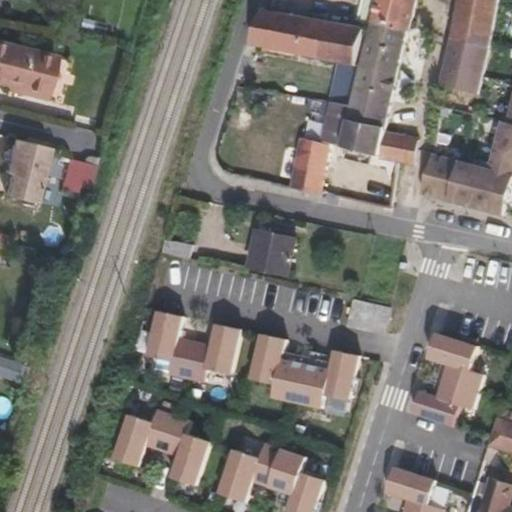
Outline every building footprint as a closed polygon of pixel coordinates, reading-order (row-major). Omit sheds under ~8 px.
[(410,28),(415,0),(363,0),(360,16),(374,20),(410,28)] [(482,92),(498,0),(458,0),(444,85),(482,92)] [(358,63),(364,29),(263,13),(252,45),(358,63)] [(387,127),(410,28),(374,20),(354,103),(350,118),(387,127)] [(0,81),(44,90),(52,50),(0,39),(0,81)] [(385,133),(387,127),(350,118),(354,103),(333,100),(323,144),(302,139),(292,185),(321,192),(331,146),(380,155),(385,133)] [(511,103),(507,122),(503,121),(491,165),(511,170),(511,103)] [(413,162),(417,140),(385,133),(380,155),(413,162)] [(32,197),(47,143),(9,134),(0,166),(6,168),(0,188),(32,197)] [(73,185),(81,155),(67,151),(58,181),(73,185)] [(511,185),(511,176),(473,166),(430,155),(420,194),(504,216),(506,207),(511,185)] [(511,170),(491,165),(474,160),(473,166),(511,176),(511,170)] [(40,237),(43,227),(36,225),(35,229),(30,228),(28,234),(40,237)] [(286,273),(296,236),(259,226),(250,263),(286,273)] [(0,247),(6,249),(10,234),(0,231),(0,247)] [(190,256),(193,244),(164,236),(161,248),(190,256)] [(351,323),(357,299),(354,299),(348,322),(351,323)] [(383,330),(388,306),(357,299),(351,323),(383,330)] [(232,374),(242,328),(216,323),(212,344),(178,337),(183,316),(157,310),(148,356),(172,361),(169,374),(205,381),(208,368),(232,374)] [(353,399),(361,359),(362,354),(359,354),(344,350),(336,348),(332,367),(283,357),(287,337),(261,332),(252,378),(276,383),(273,396),(324,407),(327,394),(333,395),(353,399)] [(472,408),(483,374),(470,369),(476,348),(436,335),(429,358),(447,364),(437,396),(419,390),(413,412),(452,425),(459,404),(472,408)] [(188,434),(192,421),(158,409),(153,422),(130,415),(124,433),(115,459),(140,467),(147,445),(180,456),(173,477),(197,485),(206,459),(212,442),(188,434)] [(452,425),(413,412),(412,413),(452,426),(452,425)] [(511,453),(511,421),(494,415),(485,446),(511,453)] [(304,471),(309,456),(266,442),(261,457),(236,449),(230,466),(221,493),(248,502),(255,480),(295,494),(289,511),(316,511),(327,482),(328,479),(313,474),(304,471)] [(401,511),(441,511),(442,509),(426,504),(435,478),(398,467),(394,465),(385,492),(390,494),(406,499),(401,511)] [(511,511),(511,507),(504,505),(505,500),(507,500),(511,484),(488,476),(476,511),(511,511)]
